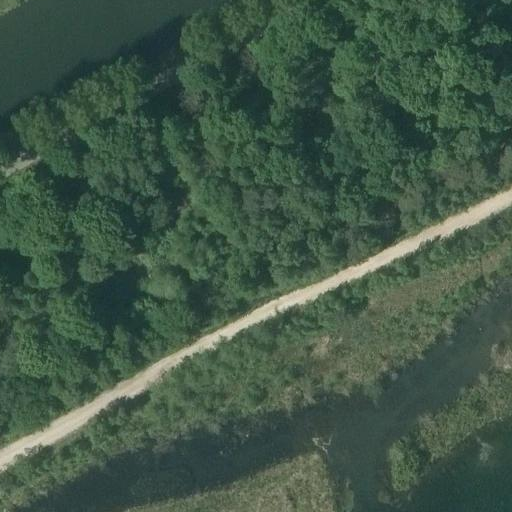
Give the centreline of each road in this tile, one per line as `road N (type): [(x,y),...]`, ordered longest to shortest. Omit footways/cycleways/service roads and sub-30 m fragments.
road 1 (track): [(511,196),(243,322),(0,459)]
road 2 (unclassified): [(0,169),(309,0)]
